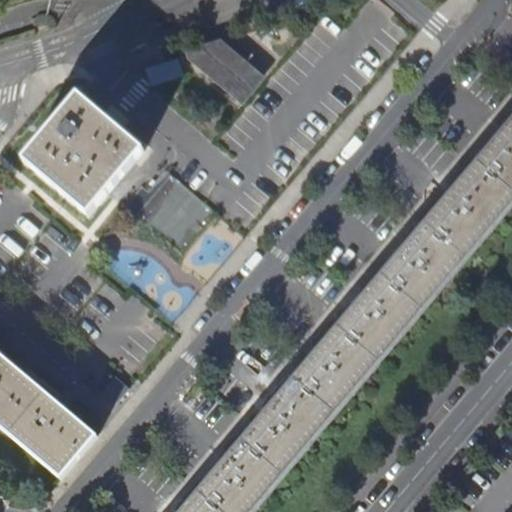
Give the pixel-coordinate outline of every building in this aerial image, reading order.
[(221,41),(186,51),(188,60),(241,104),(264,78),(221,41)] [(89,217),(144,152),(79,97),(24,162),(89,217)] [(254,511),(268,495),(343,407),(397,342),(490,232),(511,206),(511,121),(448,198),(357,305),(285,391),(211,477),(182,511),(254,511)] [(183,255),(217,215),(170,175),(135,215),(183,255)] [(0,428),(62,480),(97,438),(54,402),(0,355),(0,428)]
